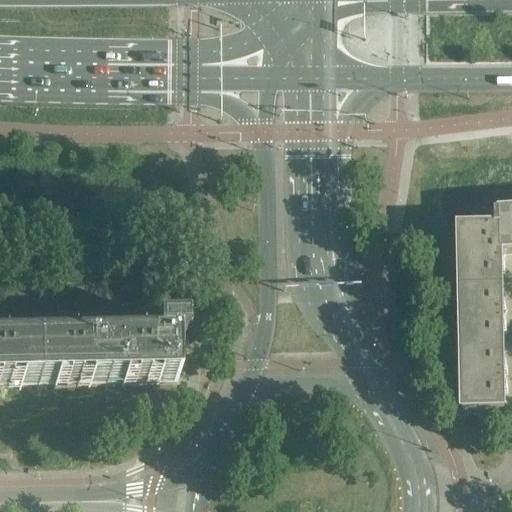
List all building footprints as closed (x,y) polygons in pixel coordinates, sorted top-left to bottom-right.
[(511,257),(511,217),(501,219),(496,219),(497,233),(499,233),(501,258),(502,258),(511,257)] [(503,293),(502,258),(501,258),(499,233),(497,233),(460,234),(461,294),(503,293)] [(129,308),(129,283),(117,284),(117,309),(129,308)] [(141,308),(141,283),(129,283),(129,308),(141,308)] [(154,308),(154,283),(141,283),(141,308),(154,308)] [(70,310),(69,284),(57,285),(58,310),(70,310)] [(81,309),(81,284),(69,284),(70,310),(81,309)] [(93,309),(93,284),(81,284),(81,309),(93,309)] [(105,309),(105,284),(93,284),(93,309),(105,309)] [(117,309),(117,284),(105,284),(105,309),(117,309)] [(0,310),(9,311),(9,286),(0,285),(0,310)] [(21,310),(21,285),(9,286),(9,311),(21,310)] [(34,310),(33,285),(21,285),(21,310),(34,310)] [(46,310),(45,285),(33,285),(34,310),(46,310)] [(58,310),(57,285),(45,285),(46,310),(58,310)] [(504,354),(503,293),(461,294),(462,355),(504,354)] [(0,388),(176,385),(175,343),(182,342),(182,329),(154,330),(155,343),(165,343),(165,348),(0,350),(0,388)] [(506,415),(504,354),(462,355),(464,416),(506,415)]
